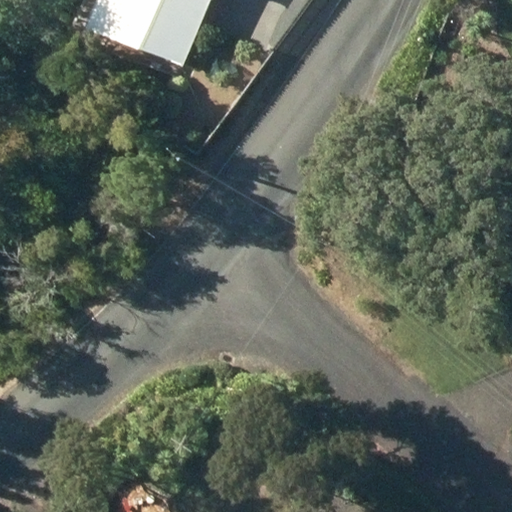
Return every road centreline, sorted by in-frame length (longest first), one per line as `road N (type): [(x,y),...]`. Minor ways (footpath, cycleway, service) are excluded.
road 1 (residential): [(209,286),(503,511)]
road 2 (tertiary): [(209,286),(342,115),(406,0)]
road 3 (tertiary): [(0,460),(99,388),(209,286)]
